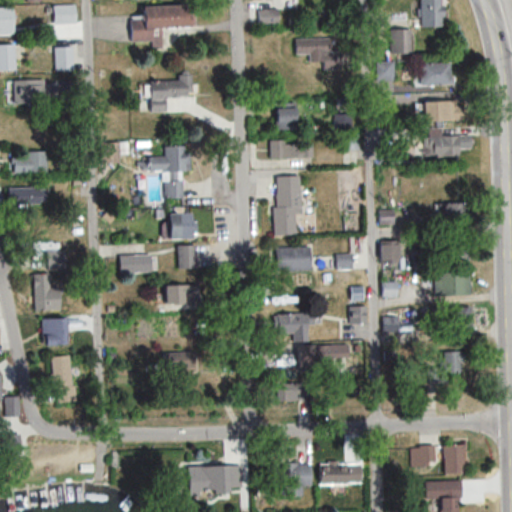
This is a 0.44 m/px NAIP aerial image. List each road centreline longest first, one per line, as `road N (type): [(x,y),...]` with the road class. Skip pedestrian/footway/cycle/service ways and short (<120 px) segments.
road 1 (residential): [(361,0),(379,511)]
road 2 (residential): [(511,419),(36,430)]
road 3 (residential): [(85,0),(100,434)]
road 4 (residential): [(235,0),(250,429)]
road 5 (tertiary): [(478,0),(496,50),(504,114),(511,365)]
road 6 (residential): [(0,267),(36,430)]
